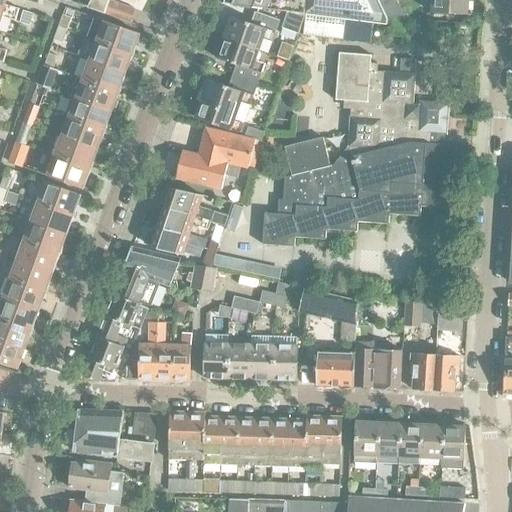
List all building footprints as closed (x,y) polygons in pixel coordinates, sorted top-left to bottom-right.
[(0,0),(0,16),(15,20),(19,9),(4,4),(4,0),(0,0)] [(90,0),(87,7),(103,12),(106,0),(90,0)] [(135,9),(110,0),(106,0),(103,12),(130,22),(135,9)] [(386,25),(387,17),(378,0),(223,0),(223,3),(287,12),(286,12),(304,14),(306,14),(373,23),(386,25)] [(396,0),(378,0),(387,17),(405,19),(396,0)] [(467,14),(467,0),(431,0),(431,12),(467,14)] [(223,35),(223,36),(259,49),(263,37),(272,40),(279,20),(258,12),(254,11),(250,22),(230,16),(227,25),(224,24),(220,34),(223,35)] [(298,33),(304,14),(286,12),(281,27),(298,33)] [(62,14),(58,27),(66,30),(71,18),(62,14)] [(306,14),(303,35),(323,37),(329,38),(371,41),(373,23),(306,14)] [(96,41),(131,53),(138,33),(94,17),(87,37),(96,41)] [(66,30),(58,27),(53,39),(62,42),(66,30)] [(236,64),(232,76),(257,85),(264,64),(255,60),(259,49),(223,36),(215,57),(236,64)] [(89,60),(124,72),(131,53),(96,41),(89,60)] [(339,52),(335,100),(337,100),(337,99),(351,100),(350,115),(347,147),(333,165),(329,165),(322,137),(284,146),(291,175),(284,177),(282,214),(264,213),(262,244),(294,246),(295,236),(325,239),(326,229),(357,231),(358,221),(388,223),(389,213),(420,216),(421,206),(451,208),(452,200),(455,155),(455,154),(455,152),(454,150),(453,149),(452,147),(451,146),(449,145),(447,145),(441,144),(442,134),(447,135),(449,102),(419,100),(419,104),(413,103),(415,73),(383,71),(377,71),(377,63),(370,63),(371,57),(371,55),(339,52)] [(57,56),(48,53),(44,65),(52,68),(57,56)] [(82,79),(117,92),(124,72),(89,60),(82,79)] [(414,60),(402,60),(401,70),(413,70),(414,60)] [(57,70),(52,68),(44,65),(36,85),(50,90),(57,70)] [(75,98),(110,111),(117,92),(82,79),(73,75),(66,95),(75,98)] [(250,104),(257,85),(232,76),(228,86),(208,79),(194,117),(240,133),(244,124),(234,120),(241,101),(250,104)] [(30,103),(38,106),(43,94),(34,91),(30,103)] [(68,117),(103,130),(110,111),(75,98),(68,117)] [(34,119),(38,106),(30,103),(25,115),(34,119)] [(68,117),(61,136),(96,149),(103,130),(68,117)] [(248,169),(255,140),(255,138),(245,135),(205,126),(198,154),(183,151),(177,178),(222,189),(225,174),(237,177),(240,167),(248,169)] [(255,138),(255,140),(260,141),(263,131),(248,126),(245,135),(255,138)] [(29,132),(20,129),(16,142),(24,145),(29,132)] [(96,149),(61,136),(54,156),(89,168),(96,149)] [(20,157),(24,145),(16,142),(11,154),(20,157)] [(47,176),(82,188),(89,168),(54,156),(47,176)] [(0,184),(0,187),(8,191),(12,178),(3,175),(0,184)] [(45,181),(37,201),(72,214),(80,194),(45,181)] [(225,226),(228,215),(199,205),(202,194),(170,188),(164,207),(211,220),(217,223),(225,226)] [(65,233),(72,214),(37,201),(30,220),(65,233)] [(242,207),(233,204),(225,228),(234,231),(242,207)] [(188,235),(189,234),(192,225),(208,230),(211,222),(216,224),(210,242),(219,245),(225,226),(217,223),(211,220),(164,207),(157,227),(188,235)] [(58,252),(65,233),(30,220),(23,240),(58,252)] [(157,227),(150,247),(182,254),(186,243),(201,249),(205,239),(189,234),(188,235),(157,227)] [(51,272),(58,252),(23,240),(16,259),(51,272)] [(210,242),(204,263),(212,266),(219,245),(210,242)] [(132,247),(124,268),(125,269),(160,282),(169,286),(179,260),(132,247)] [(51,272),(16,259),(9,278),(44,291),(51,272)] [(213,292),(217,269),(212,268),(212,266),(204,263),(203,265),(194,264),(190,288),(213,292)] [(125,269),(115,294),(140,303),(139,305),(147,308),(147,309),(149,310),(160,282),(125,269)] [(37,310),(44,291),(9,278),(2,297),(37,310)] [(288,297),(300,300),(303,287),(279,282),(276,293),(276,294),(288,297)] [(356,325),(356,300),(303,287),(300,300),(298,311),(356,325)] [(276,294),(276,293),(263,290),(260,302),(285,308),(288,297),(276,294)] [(105,315),(97,336),(123,346),(126,339),(116,335),(121,322),(139,329),(143,318),(147,309),(147,308),(139,305),(140,303),(115,294),(114,293),(105,315)] [(257,313),(260,302),(234,296),(232,307),(257,313)] [(0,303),(0,318),(30,329),(37,310),(2,297),(0,303)] [(174,304),(171,312),(182,316),(187,305),(178,302),(174,304)] [(403,326),(420,327),(421,303),(405,302),(403,326)] [(461,331),(462,319),(463,306),(438,304),(436,330),(461,331)] [(147,309),(143,318),(157,318),(157,313),(149,310),(147,309)] [(0,339),(23,348),(30,329),(0,318),(0,339)] [(138,380),(155,380),(157,322),(148,322),(147,343),(139,343),(138,380)] [(155,380),(172,381),(173,344),(166,344),(166,323),(157,322),(155,380)] [(172,381),(189,381),(191,333),(182,333),(181,344),(173,344),(172,381)] [(203,378),(227,378),(228,343),(228,335),(205,334),(203,378)] [(88,358),(82,375),(98,381),(104,365),(114,369),(123,346),(97,336),(88,358)] [(249,379),(272,380),(274,336),(251,336),(251,343),(249,379)] [(297,337),(274,336),(272,380),(296,380),(297,337)] [(504,394),(511,394),(511,337),(506,337),(503,394),(504,395),(504,394)] [(0,362),(16,368),(23,348),(0,339),(0,362)] [(399,388),(400,350),(384,349),(385,343),(354,342),(354,353),(353,386),(368,387),(369,383),(381,384),(381,387),(399,388)] [(251,343),(228,343),(227,378),(249,379),(251,343)] [(316,351),(315,385),(353,386),(354,353),(316,351)] [(412,389),(432,390),(435,354),(411,353),(409,372),(413,372),(412,389)] [(435,354),(432,390),(454,391),(455,374),(458,375),(459,356),(435,354)] [(78,410),(73,451),(117,456),(120,438),(123,412),(79,410),(78,410)] [(152,461),(154,444),(157,413),(146,412),(142,441),(132,439),(120,438),(117,456),(152,461)] [(132,439),(142,441),(146,412),(134,412),(132,439)] [(168,459),(186,460),(187,413),(169,413),(168,459)] [(205,414),(187,413),(186,460),(203,460),(204,417),(205,414)] [(221,418),(204,417),(203,460),(202,464),(220,465),(221,418)] [(323,468),(323,464),(322,464),(324,417),(306,417),(306,420),(307,420),(305,467),(323,468)] [(341,418),(324,417),(322,464),(323,464),(340,465),(341,418)] [(220,465),(237,465),(238,418),(221,418),(220,465)] [(255,419),(238,418),(237,465),(254,466),(255,419)] [(272,419),(255,419),(254,466),(271,466),(272,419)] [(271,466),(288,467),(289,420),(272,419),(271,466)] [(307,420),(306,420),(289,420),(288,467),(305,467),(307,420)] [(378,422),(355,421),(354,462),(375,463),(376,455),(378,422)] [(378,422),(376,455),(397,456),(398,456),(399,423),(378,422)] [(398,456),(397,456),(397,463),(419,464),(419,457),(421,424),(399,423),(398,456)] [(421,424),(419,457),(441,458),(443,425),(421,424)] [(443,425),(441,458),(441,468),(463,469),(465,426),(443,425)] [(95,490),(93,502),(120,506),(124,472),(110,470),(110,464),(76,460),(76,463),(72,462),(69,487),(95,490)] [(186,462),(185,479),(185,491),(198,491),(198,479),(193,479),(193,462),(186,462)] [(219,492),(219,479),(220,467),(213,467),(213,479),(207,479),(207,491),(219,492)] [(185,491),(185,479),(173,478),(173,490),(185,491)] [(232,480),(219,479),(219,492),(231,492),(232,480)] [(241,492),(251,493),(253,493),(253,481),(241,480),(241,492)] [(266,481),(253,481),(253,493),(265,493),(266,481)] [(287,494),(288,482),(276,481),(275,494),(287,494)] [(288,482),(287,494),(300,495),(300,482),(288,482)] [(321,495),(322,484),(309,483),(309,495),(321,495)] [(322,484),(321,495),(339,496),(339,484),(322,484)] [(418,496),(419,486),(406,485),(405,495),(418,496)] [(439,497),(465,499),(466,486),(440,485),(439,497)] [(419,486),(418,496),(431,497),(432,487),(419,486)] [(362,496),(374,497),(375,488),(362,488),(362,496)] [(388,489),(375,488),(374,497),(388,498),(388,489)] [(462,511),(464,503),(429,501),(395,499),(388,498),(374,497),(362,496),(348,495),(348,503),(347,511),(462,511)] [(247,511),(249,499),(229,498),(228,511),(247,511)] [(284,511),(285,500),(249,499),(247,511),(284,511)] [(143,511),(144,510),(126,507),(126,506),(120,506),(93,502),(70,500),(68,511),(143,511)] [(284,511),(320,511),(321,502),(285,500),(284,511)] [(320,511),(347,511),(348,503),(321,502),(320,511)]
